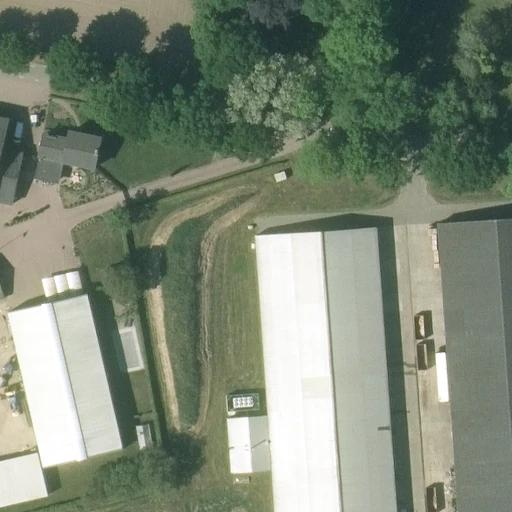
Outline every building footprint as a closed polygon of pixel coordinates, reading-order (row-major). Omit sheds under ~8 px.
[(0,178),(17,182),(23,153),(4,149),(10,120),(0,117),(0,178)] [(44,134),(39,156),(63,161),(63,162),(95,168),(98,154),(98,155),(99,149),(101,139),(70,132),(68,139),(44,134)] [(511,511),(511,218),(438,223),(458,511),(511,511)] [(394,511),(374,227),(256,236),(268,416),(228,418),(232,473),(272,470),(274,511),(394,511)] [(9,311),(17,347),(44,467),(123,449),(87,293),(9,311)] [(0,461),(0,506),(48,495),(38,452),(0,461)]
